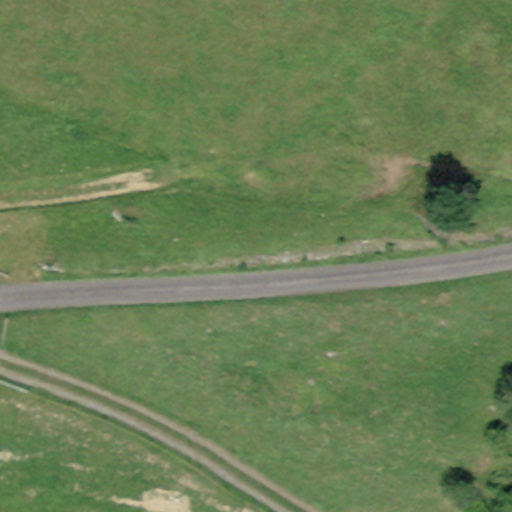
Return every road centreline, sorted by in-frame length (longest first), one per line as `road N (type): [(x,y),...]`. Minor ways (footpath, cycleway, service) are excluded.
road 1 (track): [(511,256),(305,281),(0,300)]
road 2 (track): [(0,364),(183,438),(289,511)]
